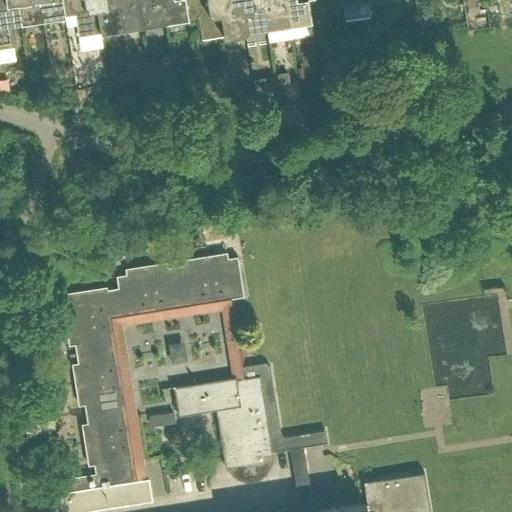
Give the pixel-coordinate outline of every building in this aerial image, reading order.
[(7,0),(6,0),(5,0),(0,0),(0,47),(14,45),(10,23),(20,21),(16,0),(7,0)] [(5,0),(6,0),(7,0),(16,0),(20,21),(42,18),(39,0),(5,0)] [(39,0),(42,18),(64,15),(61,0),(39,0)] [(85,10),(83,0),(61,0),(64,15),(74,13),(77,35),(99,31),(96,8),(85,10)] [(107,6),(106,0),(83,0),(85,10),(96,8),(99,31),(121,28),(117,5),(107,6)] [(129,3),(128,0),(106,0),(107,6),(117,5),(121,28),(143,24),(139,1),(129,3)] [(128,0),(129,3),(139,1),(143,24),(165,21),(161,0),(128,0)] [(161,0),(165,21),(187,17),(183,0),(161,0)] [(208,12),(206,0),(183,0),(187,17),(197,16),(201,38),(223,34),(219,11),(208,12)] [(230,9),(228,0),(206,0),(208,12),(219,11),(223,34),(245,30),(241,7),(230,9)] [(252,6),(250,0),(228,0),(230,9),(241,7),(245,30),(266,27),(262,4),(252,6)] [(274,2),(273,0),(250,0),(252,6),(262,4),(266,27),(288,23),(284,0),(274,2)] [(273,0),(274,2),(284,0),(288,23),(310,19),(306,0),(273,0)] [(204,252),(212,298),(242,293),(236,253),(223,255),(222,250),(204,252)] [(182,303),(212,298),(204,252),(187,255),(188,261),(175,263),(182,303)] [(182,303),(175,263),(163,265),(162,260),(145,262),(152,308),(182,303)] [(121,313),(152,308),(145,262),(127,265),(128,271),(116,273),(115,273),(117,289),(121,313)] [(64,323),(110,315),(105,284),(65,291),(67,304),(61,305),(64,323)] [(75,351),(115,345),(110,315),(64,323),(67,340),(73,339),(75,351)] [(74,382),(120,375),(115,345),(75,351),(77,364),(71,365),(74,382)] [(428,511),(421,469),(363,479),(367,500),(312,509),(302,443),(325,440),(323,427),(283,434),(280,432),(269,363),(264,359),(245,363),(247,372),(172,384),(177,412),(217,406),(226,462),(248,458),(247,452),(288,446),(299,511),(296,511),(428,511)] [(85,411),(125,405),(120,375),(74,382),(77,400),(83,399),(85,411)] [(81,425),(84,442),(129,435),(125,405),(85,411),(87,424),(81,425)] [(94,472),(134,465),(129,435),(84,442),(86,460),(92,459),(94,471),(94,472)] [(61,476),(64,490),(87,487),(137,479),(134,465),(94,472),(94,471),(61,476)] [(90,508),(151,498),(147,477),(137,479),(87,487),(90,508)] [(87,487),(64,490),(53,492),(56,511),(64,511),(90,508),(87,487)]
